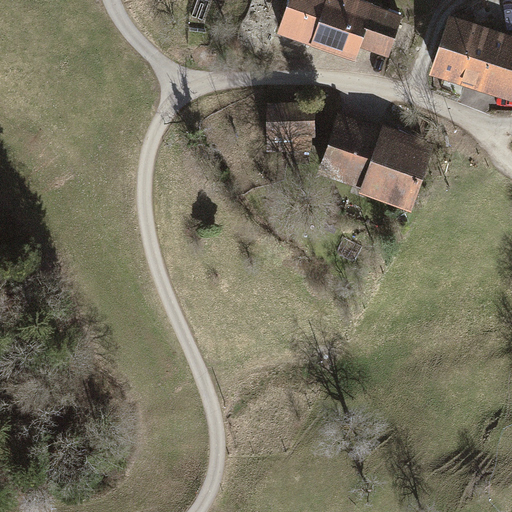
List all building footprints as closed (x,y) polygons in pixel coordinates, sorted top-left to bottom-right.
[(402,16),(359,0),(285,0),(274,33),(325,51),(352,62),(358,46),(387,56),(402,16)] [(498,32),(450,15),(430,73),(483,92),(503,33),(498,32)] [(511,36),(510,36),(503,33),(483,92),(511,101),(511,36)] [(312,102),(264,103),(265,155),(314,153),(312,102)] [(358,191),(409,210),(433,142),(382,124),(380,128),(370,125),(336,112),(315,170),(359,186),(358,191)]
